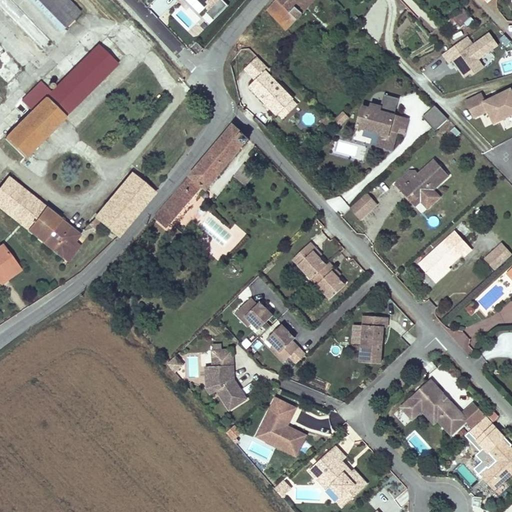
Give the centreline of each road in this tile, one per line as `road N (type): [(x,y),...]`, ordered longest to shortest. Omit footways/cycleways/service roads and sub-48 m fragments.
road 1 (residential): [(226,108),(194,159),(92,277),(0,341)]
road 2 (residential): [(226,108),(437,328)]
road 3 (residential): [(440,503),(368,424),(366,401),(437,328)]
